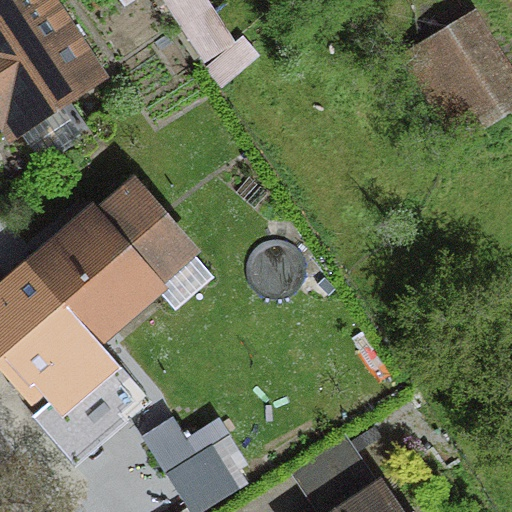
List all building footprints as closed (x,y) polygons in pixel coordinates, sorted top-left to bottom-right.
[(0,0),(0,136),(91,75),(46,7),(37,13),(27,0),(0,0)] [(414,60),(473,149),(511,123),(511,50),(487,13),(414,60)] [(26,387),(47,412),(81,383),(60,357),(166,268),(143,241),(145,239),(113,200),(92,217),(84,208),(61,228),(68,237),(28,271),(29,273),(0,297),(0,403),(3,407),(26,387)] [(139,441),(160,475),(190,456),(169,423),(139,441)] [(391,511),(376,488),(340,511),(391,511)]
